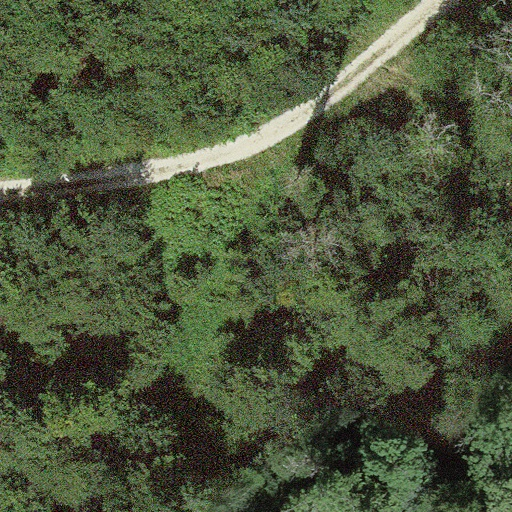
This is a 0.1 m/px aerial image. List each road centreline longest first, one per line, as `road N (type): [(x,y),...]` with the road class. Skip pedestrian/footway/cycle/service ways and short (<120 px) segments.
road 1 (track): [(436,0),(278,126),(184,168)]
road 2 (track): [(0,194),(184,168)]
